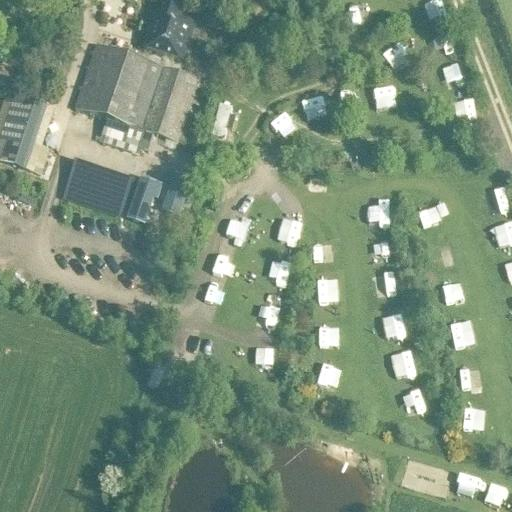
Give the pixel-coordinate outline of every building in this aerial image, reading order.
[(182,26),(186,14),(162,6),(159,18),(155,17),(143,54),(184,68),(196,31),(182,26)] [(189,145),(208,91),(97,51),(77,115),(108,125),(101,147),(141,161),(142,156),(149,158),(156,140),(178,148),(180,141),(189,145)] [(0,169),(28,178),(49,112),(7,98),(0,120),(0,147),(1,148),(0,149),(0,169)] [(308,105),(311,123),(330,120),(327,102),(308,105)] [(479,106),(462,108),(464,123),(481,121),(479,106)] [(237,141),(238,110),(220,109),(220,141),(237,141)] [(287,145),(302,133),(289,117),(275,129),(287,145)] [(192,200),(196,189),(190,188),(191,185),(177,180),(165,217),(178,221),(186,198),(192,200)] [(157,207),(163,191),(141,184),(127,226),(145,231),(153,205),(157,207)] [(488,197),(495,218),(511,212),(511,201),(509,191),(488,197)] [(324,307),(344,306),(342,283),(323,284),(324,307)] [(408,320),(388,323),(391,342),(411,339),(408,320)]
